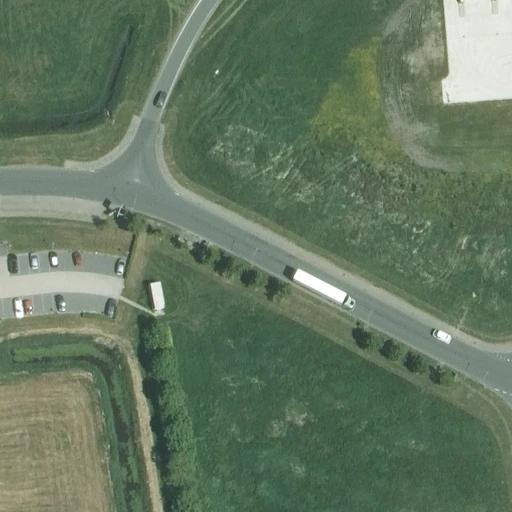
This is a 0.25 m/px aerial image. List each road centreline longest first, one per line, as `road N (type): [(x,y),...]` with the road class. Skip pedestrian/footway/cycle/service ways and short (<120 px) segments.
road 1 (unclassified): [(511,378),(181,215),(128,198)]
road 2 (motorway): [(128,198),(187,21),(203,0)]
road 3 (tertiary): [(128,198),(87,187),(0,184)]
